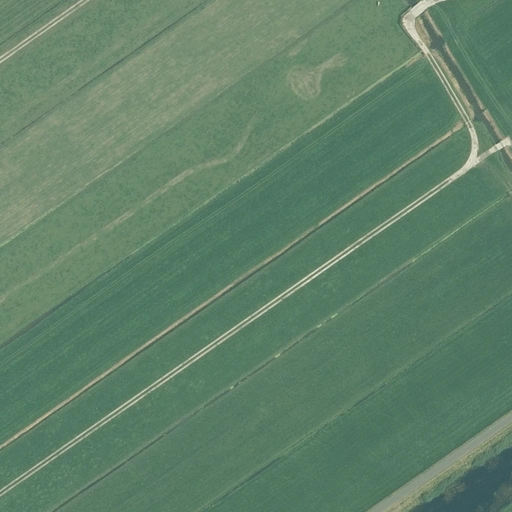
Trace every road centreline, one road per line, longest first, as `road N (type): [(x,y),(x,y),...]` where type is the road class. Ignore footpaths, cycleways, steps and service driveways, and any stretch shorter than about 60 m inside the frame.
road 1 (track): [(0,493),(475,162)]
road 2 (track): [(464,170),(474,157),(471,128),(407,26),(432,0)]
